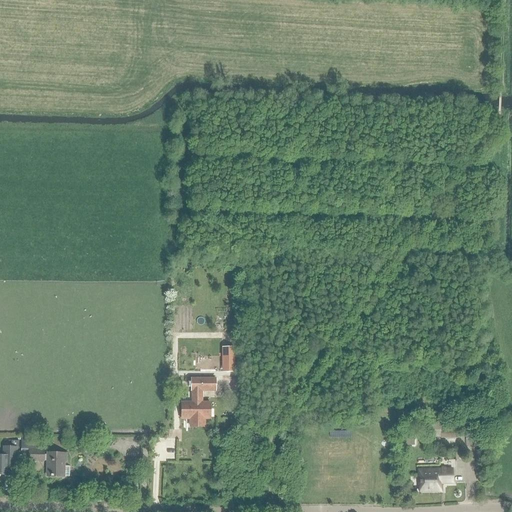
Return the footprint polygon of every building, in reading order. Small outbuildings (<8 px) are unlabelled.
[(222,348),(222,364),(222,372),(228,372),(234,372),(234,348),(222,348)] [(229,393),(237,393),(237,375),(228,375),(229,393)] [(210,402),(202,402),(201,390),(215,390),(215,378),(191,378),(192,390),(192,402),(182,402),(182,418),(190,418),(190,426),(204,426),(204,418),(210,418),(210,402)] [(423,424),(423,438),(457,438),(457,430),(442,430),(442,424),(423,424)] [(226,432),(229,434),(232,437),(235,434),(237,432),(231,426),(226,432)] [(479,445),(480,429),(466,429),(466,445),(479,445)] [(15,447),(17,448),(17,441),(10,441),(10,446),(2,446),(2,456),(0,455),(0,474),(7,475),(7,462),(15,462),(15,447)] [(47,455),(43,455),(43,449),(29,449),(28,461),(43,461),(43,460),(48,460),(47,476),(63,476),(69,476),(69,466),(64,466),(64,461),(65,461),(66,453),(48,453),(47,455)] [(485,465),(485,450),(476,450),(476,465),(485,465)] [(420,491),(441,491),(441,483),(452,482),(452,469),(418,470),(418,485),(420,485),(420,491)]
